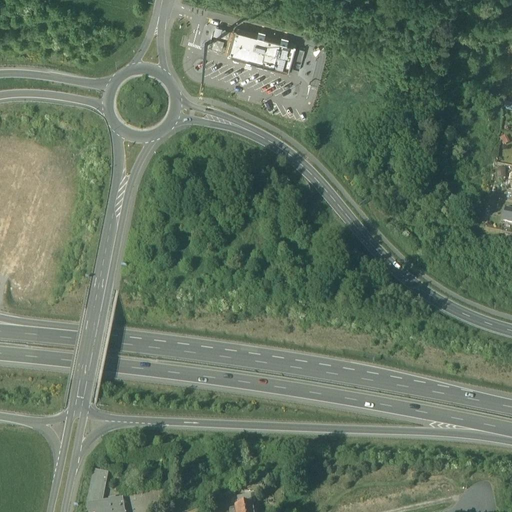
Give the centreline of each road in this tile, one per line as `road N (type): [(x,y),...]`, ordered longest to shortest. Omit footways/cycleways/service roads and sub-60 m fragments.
road 1 (motorway): [(0,348),(240,376),(511,425)]
road 2 (secondary): [(176,109),(282,150),(418,289),(511,331)]
road 3 (motorway): [(511,401),(120,336)]
road 4 (motorway): [(123,421),(511,433)]
road 5 (secondary): [(136,137),(78,406)]
road 6 (motorway): [(120,336),(0,313)]
road 7 (motorway): [(120,336),(0,324)]
